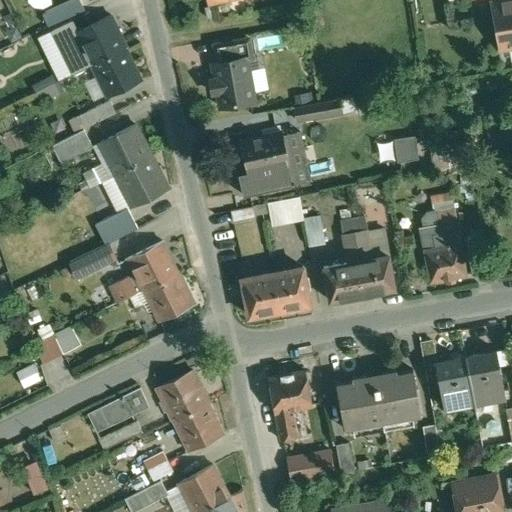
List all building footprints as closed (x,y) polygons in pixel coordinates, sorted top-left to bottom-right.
[(79,0),(74,0),(44,14),(49,24),(83,9),(79,0)] [(511,0),(502,0),(491,2),(499,49),(511,47),(511,0)] [(112,15),(77,32),(92,64),(127,47),(112,15)] [(250,37),(214,43),(218,61),(247,56),(247,57),(253,56),(250,37)] [(127,47),(92,64),(108,95),(143,78),(127,47)] [(218,61),(214,62),(217,77),(211,78),(213,92),(219,90),(222,106),(255,100),(247,57),(247,56),(218,61)] [(350,96),(295,106),(298,119),(343,111),(341,98),(350,96)] [(111,99),(81,113),(87,125),(117,111),(111,99)] [(136,124),(101,142),(117,172),(152,155),(136,124)] [(85,128),(53,144),(62,162),(94,145),(85,128)] [(284,129),(241,139),(249,171),(291,161),(284,129)] [(391,158),(414,157),(412,134),(389,136),(391,158)] [(152,155),(117,172),(129,195),(134,204),(168,186),(152,155)] [(117,172),(112,175),(113,177),(87,190),(98,211),(129,195),(117,172)] [(272,211),(270,200),(261,202),(263,213),(272,211)] [(363,200),(353,202),(356,215),(365,213),(363,200)] [(263,213),(261,202),(254,203),(256,214),(263,213)] [(321,212),(305,215),(310,243),(327,240),(321,212)] [(356,215),(342,218),(350,260),(373,255),(365,213),(356,215)] [(292,232),(276,235),(279,248),(295,245),(292,232)] [(448,239),(436,241),(437,246),(425,248),(431,280),(467,273),(461,242),(449,244),(448,239)] [(60,260),(68,278),(112,259),(103,240),(60,260)] [(164,240),(129,257),(145,288),(179,270),(164,240)] [(486,248),(469,251),(472,272),(490,269),(486,248)] [(350,260),(325,264),(331,298),(396,286),(389,253),(350,260)] [(304,265),(273,270),(281,310),(294,308),(295,305),(311,302),(304,265)] [(179,270),(145,288),(161,320),(195,302),(179,270)] [(273,270),(244,276),(251,313),(266,310),(269,313),(281,310),(273,270)] [(54,332),(34,342),(44,362),(64,352),(54,332)] [(497,349),(467,354),(475,395),(489,393),(489,397),(506,394),(497,349)] [(467,354),(436,360),(445,406),(462,403),(461,398),(475,395),(467,354)] [(396,366),(352,375),(353,378),(337,381),(345,427),(421,412),(412,367),(397,370),(396,366)] [(306,368),(269,375),(281,438),(307,433),(302,406),(313,404),(306,368)] [(194,369),(159,386),(175,418),(209,400),(194,369)] [(141,385),(116,397),(123,411),(148,398),(141,385)] [(209,400),(175,418),(190,448),(224,431),(209,400)] [(94,435),(98,445),(137,431),(133,420),(94,435)] [(436,422),(423,424),(429,454),(441,452),(436,422)] [(349,440),(336,443),(341,470),(355,468),(349,440)] [(331,447),(287,456),(291,479),(336,471),(331,447)] [(164,448),(145,458),(156,478),(175,469),(164,448)] [(14,465),(26,493),(42,487),(30,458),(14,465)] [(214,463),(180,481),(195,511),(196,511),(230,494),(214,463)] [(498,473),(460,480),(462,492),(457,500),(459,511),(500,511),(502,511),(498,490),(501,490),(498,473)] [(163,478),(126,497),(134,511),(170,492),(163,478)] [(239,511),(230,494),(196,511),(239,511)] [(390,499),(332,509),(332,511),(392,511),(390,499)]
